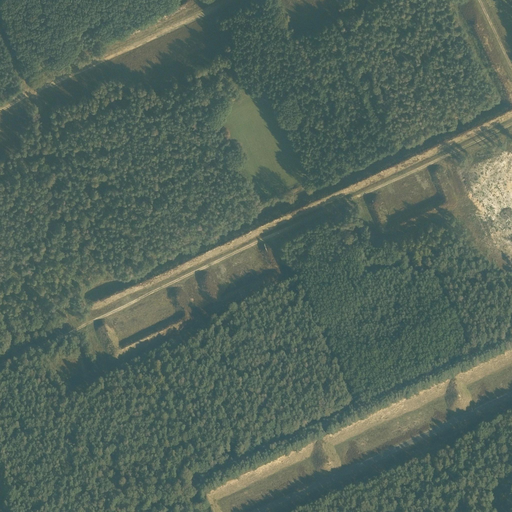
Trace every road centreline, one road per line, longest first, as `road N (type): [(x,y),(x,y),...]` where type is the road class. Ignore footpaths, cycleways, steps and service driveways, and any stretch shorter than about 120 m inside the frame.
road 1 (track): [(0,364),(511,123)]
road 2 (track): [(511,393),(257,511)]
road 3 (track): [(31,90),(108,266),(86,291),(91,321)]
road 4 (track): [(31,90),(230,0)]
